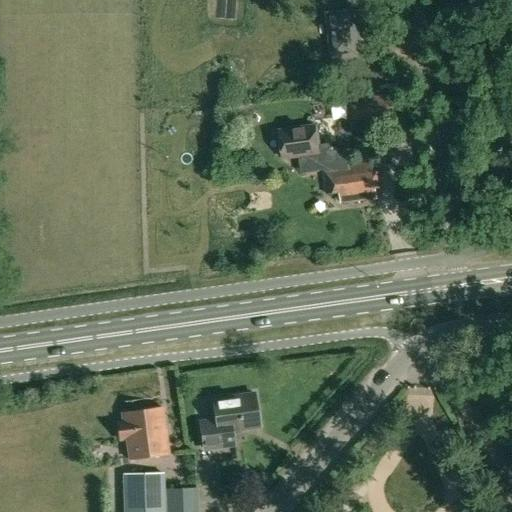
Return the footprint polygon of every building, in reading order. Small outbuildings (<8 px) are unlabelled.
[(330,52),(360,46),(354,21),(325,26),(330,52)] [(374,102),(363,104),(365,119),(398,114),(396,94),(373,97),(374,102)] [(316,125),(281,130),(284,158),(300,156),(301,161),(310,160),(312,171),(349,165),(348,149),(333,151),(332,143),(319,145),(316,125)] [(349,165),(312,171),(324,170),(328,194),(340,192),(341,202),(378,197),(373,162),(349,165)] [(232,430),(259,426),(254,393),(215,400),(218,421),(202,423),(206,449),(235,444),(232,430)] [(130,458),(170,453),(163,406),(123,412),(125,421),(119,422),(121,438),(127,437),(130,458)] [(124,511),(166,511),(165,472),(123,472),(124,511)] [(169,511),(197,511),(197,488),(168,489),(169,511)]
